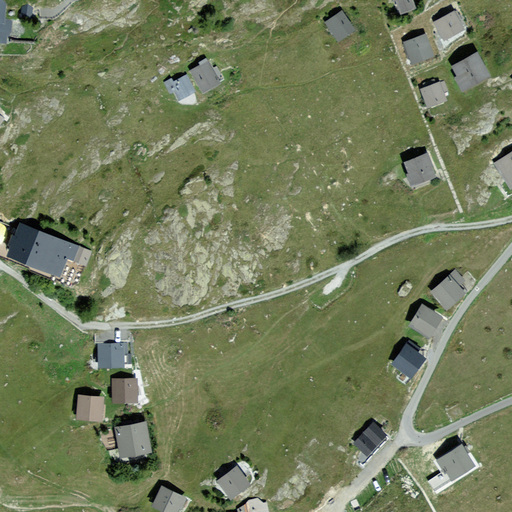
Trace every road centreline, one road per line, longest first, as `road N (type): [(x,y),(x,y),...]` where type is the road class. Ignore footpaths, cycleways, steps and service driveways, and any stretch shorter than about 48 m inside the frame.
road 1 (residential): [(0,265),(80,321),(158,324),(278,293),(420,230),(511,218)]
road 2 (residential): [(409,430),(410,408),(453,323),(511,248)]
